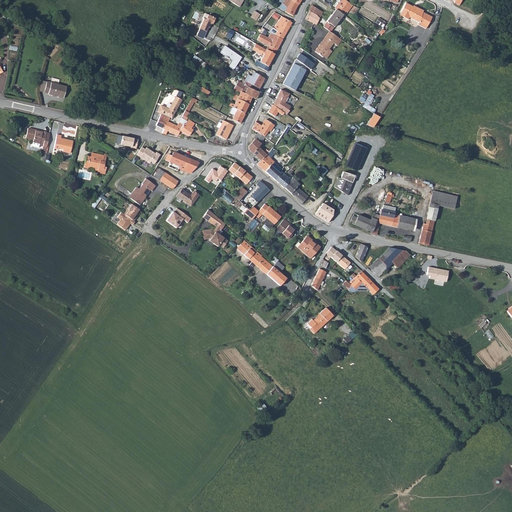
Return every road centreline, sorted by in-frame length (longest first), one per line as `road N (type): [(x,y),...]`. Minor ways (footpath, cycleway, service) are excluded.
road 1 (track): [(11,423),(142,231)]
road 2 (tertiary): [(211,148),(0,102)]
road 3 (track): [(287,394),(249,401),(213,358),(297,303)]
road 4 (track): [(382,289),(465,365),(511,428)]
road 5 (tertiary): [(511,267),(331,230)]
road 6 (residential): [(307,0),(240,147)]
road 7 (residential): [(439,0),(431,30),(378,110)]
